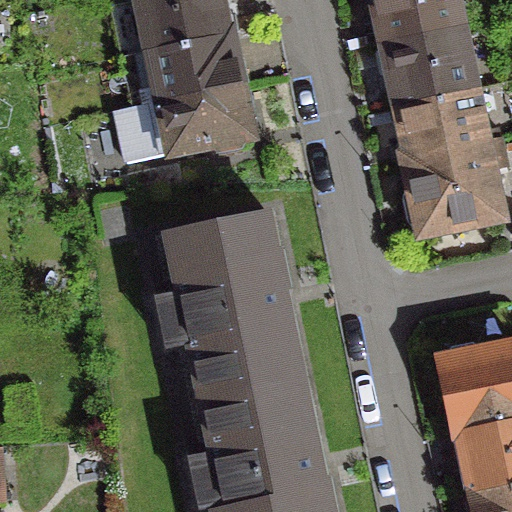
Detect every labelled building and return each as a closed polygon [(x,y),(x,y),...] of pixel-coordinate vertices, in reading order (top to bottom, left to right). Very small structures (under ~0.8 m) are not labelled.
[(133,0),(145,53),(221,37),(220,37),(225,36),(233,34),(229,17),(217,15),(222,7),(220,0),(133,0)] [(370,0),(380,45),(457,28),(450,0),(370,0)] [(377,76),(386,82),(387,82),(393,107),(471,92),(457,28),(380,45),(380,47),(378,48),(372,57),(377,76)] [(220,37),(221,37),(145,53),(150,79),(145,80),(140,88),(141,92),(136,93),(139,107),(235,87),(225,36),(220,37)] [(242,139),(246,138),(235,87),(139,107),(111,113),(122,164),(205,146),(206,148),(214,156),(236,151),(242,141),(242,139)] [(393,107),(403,157),(404,159),(481,142),(471,92),(393,107)] [(408,228),(415,229),(416,236),(498,218),(488,171),(501,168),(495,141),(482,144),(481,142),(404,159),(403,157),(399,158),(406,191),(400,195),(399,202),(404,224),(408,228)] [(165,236),(199,401),(296,381),(277,291),(283,290),(275,253),(269,255),(261,216),(165,236)] [(442,359),(437,362),(452,435),(455,434),(455,432),(511,420),(511,346),(477,353),(468,347),(448,351),(442,359)] [(221,507),(211,509),(211,511),(328,511),(322,481),(316,482),(296,381),(199,401),(221,507)] [(511,484),(511,420),(455,432),(455,434),(468,494),(511,484)] [(469,496),(463,505),(464,511),(511,511),(511,484),(468,494),(469,496)]
